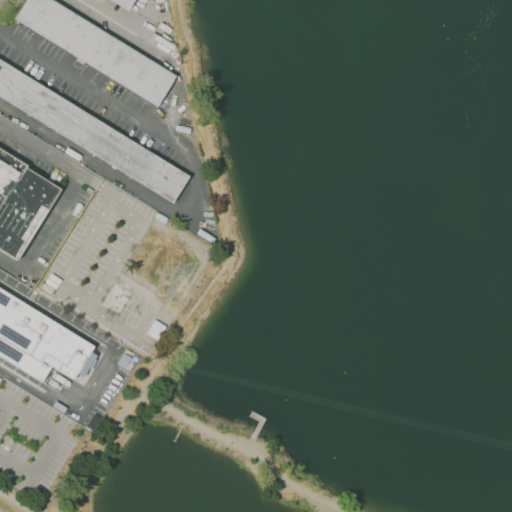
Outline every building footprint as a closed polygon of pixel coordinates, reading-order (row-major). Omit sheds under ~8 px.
[(16,23),(29,0),(56,0),(179,74),(158,110),(16,23)] [(111,0),(130,11),(136,0),(111,0)] [(0,98),(175,205),(191,179),(0,62),(0,98)] [(0,251),(20,263),(64,191),(29,170),(31,166),(0,148),(0,251)] [(0,357),(0,289),(98,349),(76,384),(52,369),(43,384),(0,357)]
